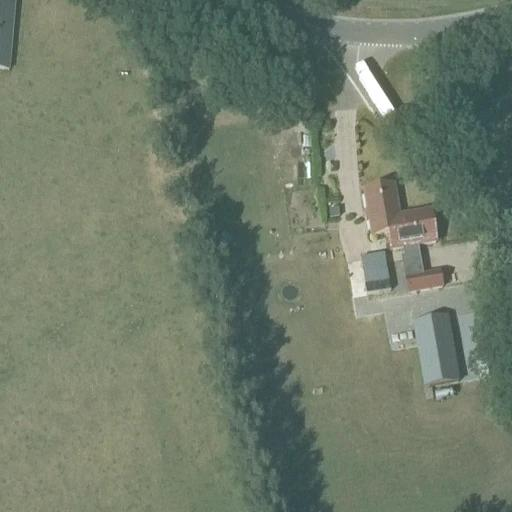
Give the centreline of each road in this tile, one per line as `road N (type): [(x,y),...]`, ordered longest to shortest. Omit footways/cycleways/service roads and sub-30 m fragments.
road 1 (unclassified): [(511,236),(382,111),(364,72),(367,34)]
road 2 (unclassified): [(367,34),(448,30),(511,15)]
road 3 (unclassified): [(238,0),(367,34)]
